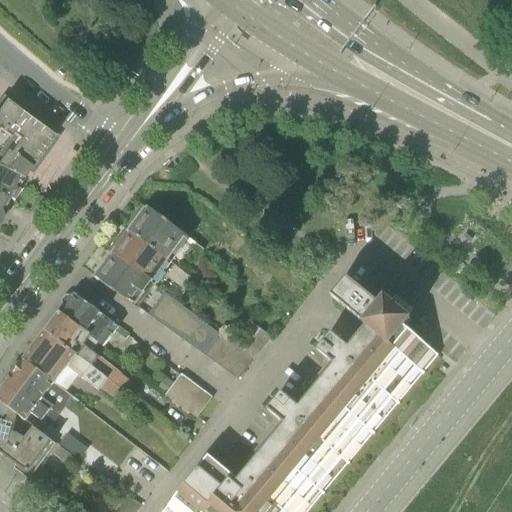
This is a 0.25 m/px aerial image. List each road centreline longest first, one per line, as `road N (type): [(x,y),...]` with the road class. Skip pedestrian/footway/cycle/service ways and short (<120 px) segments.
road 1 (secondary): [(511,129),(316,0)]
road 2 (secondary): [(124,151),(225,90),(334,72)]
road 3 (tertiary): [(367,511),(511,337)]
road 4 (tertiary): [(0,313),(124,151)]
road 5 (secondary): [(334,72),(511,162)]
road 6 (tertiary): [(124,151),(230,6)]
road 7 (residential): [(124,151),(0,50)]
road 8 (secondary): [(230,6),(334,72)]
